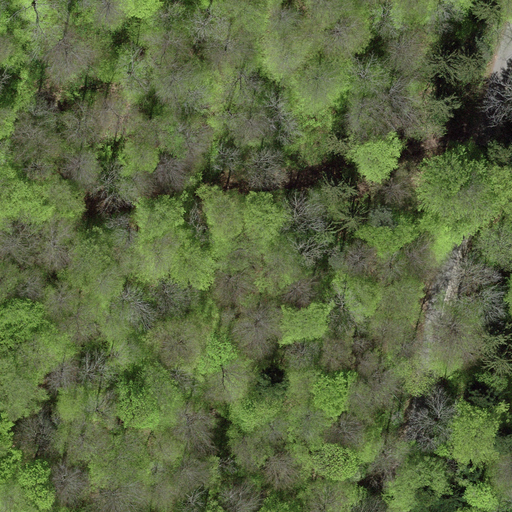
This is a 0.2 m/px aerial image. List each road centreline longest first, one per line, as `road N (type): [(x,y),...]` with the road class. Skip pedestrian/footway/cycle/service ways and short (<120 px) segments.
road 1 (unclassified): [(511,29),(445,261),(395,511)]
road 2 (track): [(480,131),(278,182),(0,216)]
